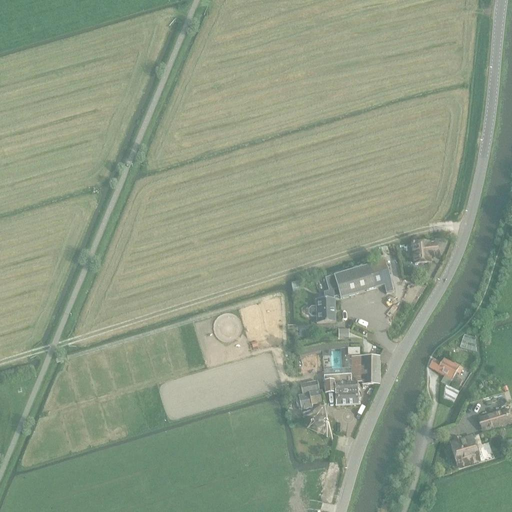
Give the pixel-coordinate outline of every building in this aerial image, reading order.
[(428,245),(428,243),(413,245),(413,247),(412,248),(413,253),(414,254),(415,265),(430,263),(430,258),(439,257),(438,244),(428,245)] [(334,277),(332,277),(337,297),(340,296),(341,300),(384,287),(387,295),(394,293),(385,262),(334,277)] [(312,308),(309,311),(309,315),(312,317),(317,317),(317,325),(336,324),(335,300),(334,300),(334,298),(337,297),(332,277),(326,279),(330,292),(325,293),(325,300),(316,300),(317,308),(312,308)] [(460,348),(476,353),(475,340),(464,336),(460,348)] [(352,359),(352,376),(353,379),(358,379),(358,383),(363,383),(363,386),(378,385),(379,358),(352,359)] [(434,360),(429,367),(445,377),(443,381),(441,383),(445,385),(443,399),(446,401),(446,400),(453,403),(459,393),(449,387),(451,382),(459,387),(462,382),(454,377),(456,374),(459,376),(462,370),(444,359),(441,364),(434,360)] [(358,383),(358,379),(353,379),(352,376),(343,376),(343,377),(324,378),(325,395),(335,394),(336,408),(360,407),(358,383)] [(319,384),(308,386),(301,387),(302,392),(303,396),(299,397),(301,410),(312,408),(311,406),(324,404),(322,392),(319,393),(319,384)] [(505,412),(480,420),(483,432),(509,425),(505,412)] [(327,430),(328,428),(328,426),(327,425),(325,422),(324,421),(322,421),(321,420),(320,420),(318,420),(317,421),(315,422),(314,424),(313,425),(312,426),(312,427),(312,429),(313,431),(313,432),(315,434),(316,435),(318,435),(320,436),(322,435),(323,435),(325,434),(327,432),(327,430)] [(455,448),(451,450),(452,450),(453,450),(457,463),(456,463),(456,464),(470,460),(471,463),(479,460),(484,458),(481,449),(482,449),(479,441),(473,442),(467,444),(466,442),(454,446),(455,448)]
